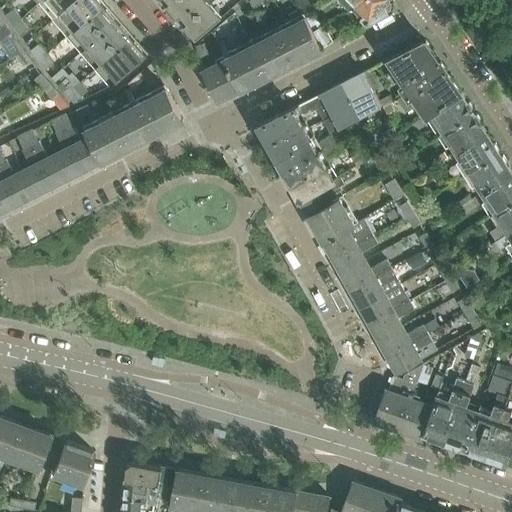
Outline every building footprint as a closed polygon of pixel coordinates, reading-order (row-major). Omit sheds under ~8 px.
[(41,0),(39,2),(53,19),(74,0),(41,0)] [(101,0),(74,0),(53,19),(68,35),(105,3),(101,0)] [(162,0),(178,18),(198,0),(162,0)] [(222,16),(211,3),(214,0),(198,0),(178,18),(196,39),(222,16)] [(297,0),(305,10),(313,4),(310,0),(297,0)] [(361,0),(354,8),(368,22),(390,9),(391,3),(388,0),(361,0)] [(105,3),(68,35),(82,51),(119,19),(105,3)] [(15,7),(6,14),(13,24),(22,17),(15,7)] [(302,13),(304,17),(280,29),(278,25),(295,61),(323,47),(323,46),(314,29),(305,12),(302,13)] [(22,17),(13,24),(20,34),(29,27),(22,17)] [(119,19),(82,51),(96,68),(133,36),(119,19)] [(325,23),(314,29),(323,46),(334,41),(325,23)] [(278,25),(277,26),(279,29),(255,42),(253,38),(251,39),(269,74),(295,61),(278,25)] [(245,32),(236,37),(239,44),(248,39),(245,32)] [(133,36),(96,68),(109,83),(109,84),(110,85),(148,53),(133,36)] [(224,53),(224,55),(223,56),(225,59),(240,89),(269,74),(251,39),(249,40),(250,44),(226,56),(224,53)] [(428,112),(425,115),(425,116),(432,111),(460,91),(462,90),(426,40),(425,40),(425,39),(390,57),(406,81),(403,84),(411,95),(414,92),(428,112)] [(17,40),(10,45),(17,55),(24,50),(17,40)] [(40,42),(31,49),(38,59),(47,52),(40,42)] [(205,42),(197,44),(202,57),(210,54),(205,42)] [(31,59),(24,50),(17,55),(24,64),(31,59)] [(47,52),(38,59),(45,69),(55,62),(47,52)] [(225,59),(204,70),(219,100),(240,89),(225,59)] [(379,99),(365,70),(343,81),(361,116),(382,105),(379,99)] [(35,78),(44,87),(50,82),(41,72),(35,78)] [(138,74),(128,82),(134,88),(143,80),(138,74)] [(67,76),(58,84),(67,93),(75,86),(67,76)] [(343,81),(322,92),(327,102),(339,127),(361,116),(343,81)] [(50,82),(44,87),(52,97),(58,92),(50,82)] [(165,83),(163,85),(164,88),(140,100),(138,97),(156,132),(184,118),(183,117),(165,83)] [(75,86),(67,93),(74,102),(83,95),(75,86)] [(460,91),(432,111),(425,116),(425,115),(412,124),(417,130),(436,117),(444,130),(473,111),(472,110),(473,106),(470,102),(467,101),(460,91)] [(312,109),(327,102),(322,92),(261,123),(260,125),(270,143),(305,124),(298,112),(305,111),(305,112),(312,108),(312,109)] [(391,93),(379,99),(382,105),(392,100),(394,99),(391,93)] [(138,97),(140,101),(115,113),(113,110),(111,111),(129,146),(156,132),(138,97)] [(392,100),(383,105),(388,115),(397,110),(392,100)] [(88,103),(76,109),(80,116),(92,110),(88,103)] [(85,124),(84,125),(90,136),(102,160),(129,146),(111,111),(109,112),(110,116),(86,128),(85,124)] [(480,122),(481,118),(478,114),(475,113),(473,111),(444,130),(457,151),(487,132),(480,122)] [(59,115),(65,127),(72,123),(66,112),(59,115)] [(52,119),(58,131),(65,127),(59,115),(52,119)] [(72,123),(65,127),(86,168),(102,160),(90,136),(82,140),(73,123),(72,123)] [(305,124),(270,143),(285,170),(333,143),(328,135),(321,140),(316,145),(305,124)] [(394,126),(383,132),(388,139),(398,133),(394,126)] [(57,131),(65,148),(57,153),(69,177),(86,168),(65,127),(58,131),(57,131)] [(25,132),(32,144),(39,140),(33,128),(25,132)] [(18,135),(24,148),(32,144),(25,132),(18,135)] [(487,132),(457,151),(470,171),(500,152),(498,150),(499,146),(496,142),(493,141),(487,132)] [(39,140),(32,144),(53,185),(69,177),(57,153),(49,157),(40,140),(39,140)] [(333,143),(285,170),(300,197),(335,177),(323,156),(330,155),(337,151),(333,143)] [(24,148),(23,148),(32,165),(24,170),(36,193),(53,185),(32,144),(24,148)] [(398,145),(388,152),(394,162),(405,155),(398,145)] [(360,149),(352,154),(357,164),(366,159),(360,149)] [(445,150),(435,157),(439,162),(449,156),(445,150)] [(511,172),(511,171),(506,162),(507,159),(504,154),(501,153),(500,152),(470,171),(483,191),(511,172)] [(381,153),(373,157),(380,168),(387,164),(381,153)] [(6,159),(0,162),(0,164),(19,202),(36,193),(24,170),(15,174),(7,158),(6,159)] [(0,207),(2,211),(19,202),(0,164),(0,207)] [(511,172),(483,191),(496,211),(511,200),(511,172)] [(333,200),(329,192),(345,183),(341,175),(339,176),(339,175),(335,177),(300,197),(309,213),(333,200)] [(395,178),(386,183),(395,199),(404,194),(395,178)] [(333,200),(309,213),(325,240),(348,227),(359,221),(358,218),(354,220),(341,196),(344,194),(333,200)] [(470,194),(457,202),(460,206),(472,198),(470,194)] [(472,198),(460,206),(464,213),(477,205),(472,198)] [(408,200),(401,204),(408,215),(415,211),(408,200)] [(511,200),(496,211),(503,222),(491,230),(497,239),(509,231),(511,229),(511,200)] [(421,222),(415,211),(408,215),(414,226),(421,222)] [(348,227),(325,240),(334,256),(374,234),(369,226),(353,235),(348,227)] [(511,229),(509,231),(497,239),(495,241),(500,249),(509,243),(511,248),(511,229)] [(420,236),(427,248),(434,243),(427,232),(420,236)] [(362,251),(378,242),(374,234),(334,256),(343,272),(366,259),(362,251)] [(455,239),(443,246),(448,255),(460,247),(455,239)] [(434,243),(427,248),(434,259),(441,254),(434,243)] [(422,250),(408,258),(414,269),(428,262),(422,250)] [(343,272),(352,289),(392,266),(388,258),(371,267),(366,259),(343,272)] [(447,264),(440,268),(447,280),(454,275),(447,264)] [(392,266),(352,289),(361,305),(401,283),(392,266)] [(467,268),(459,273),(467,286),(480,278),(474,270),(467,268)] [(460,286),(454,275),(447,280),(453,291),(460,286)] [(401,283),(361,305),(370,321),(410,299),(401,283)] [(459,300),(466,311),(473,307),(466,296),(459,300)] [(370,321),(379,338),(403,325),(398,317),(415,308),(410,299),(370,321)] [(496,315),(488,302),(480,308),(488,320),(496,315)] [(473,307),(466,311),(472,323),(479,318),(473,307)] [(403,325),(379,338),(389,355),(429,332),(424,324),(407,333),(403,325)] [(472,335),(465,354),(474,357),(483,332),(479,331),(472,335)] [(433,340),(429,332),(389,355),(398,371),(421,358),(417,350),(433,340)] [(511,366),(498,361),(494,373),(511,379),(511,376),(511,366)] [(391,425),(403,429),(414,397),(415,393),(425,363),(424,363),(405,373),(403,377),(395,374),(390,388),(387,387),(375,419),(390,425),(391,425)] [(437,373),(432,385),(440,388),(443,381),(445,375),(437,373)] [(435,405),(425,433),(445,440),(466,380),(458,377),(455,385),(443,381),(440,388),(435,405)] [(466,380),(445,440),(466,447),(479,409),(468,405),(475,383),(466,380)] [(479,409),(466,447),(486,455),(507,395),(499,392),(492,413),(479,409)] [(511,420),(509,419),(511,411),(511,396),(507,395),(486,455),(508,462),(511,449),(511,420)] [(414,397),(403,429),(423,436),(425,433),(435,405),(414,397)] [(0,452),(5,454),(3,458),(6,459),(19,422),(0,415),(0,452)] [(38,460),(48,433),(19,422),(6,459),(8,460),(9,456),(36,466),(38,460)] [(63,438),(48,433),(38,460),(53,466),(63,438)] [(77,481),(75,485),(78,486),(80,482),(91,450),(92,450),(92,449),(63,438),(53,466),(51,471),(77,481)] [(133,459),(132,460),(133,461),(130,463),(129,463),(128,463),(123,511),(154,511),(158,493),(163,464),(133,459)] [(158,493),(173,496),(178,467),(163,464),(158,493)] [(200,507),(199,511),(201,511),(209,473),(178,467),(173,496),(172,502),(200,507)] [(203,511),(204,508),(225,511),(231,511),(238,478),(209,473),(201,511),(203,511)] [(262,511),(268,484),(238,478),(231,511),(262,511)] [(369,485),(354,479),(342,510),(332,507),(331,511),(369,511),(378,488),(369,485)] [(268,484),(262,511),(293,511),(298,489),(268,484)] [(378,488),(369,511),(395,511),(400,500),(402,497),(378,488)] [(298,489),(293,511),(310,511),(314,492),(298,489)] [(314,492),(310,511),(327,511),(329,506),(331,495),(314,492)] [(9,496),(8,505),(34,509),(35,501),(9,496)] [(71,496),(70,511),(79,511),(81,497),(71,496)] [(418,511),(420,507),(400,500),(395,511),(418,511)]
